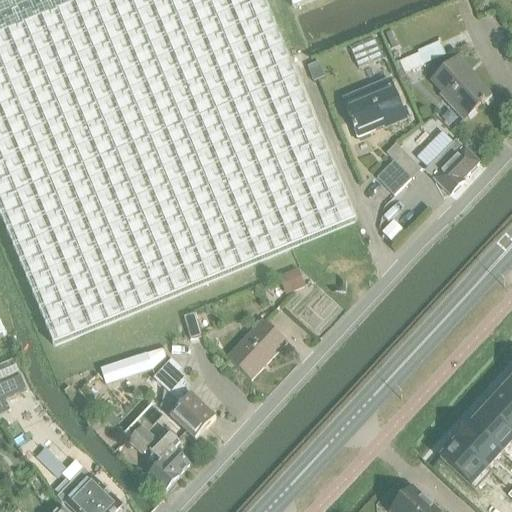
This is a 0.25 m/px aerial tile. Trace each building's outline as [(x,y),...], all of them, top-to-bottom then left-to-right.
[(280,44),(261,0),(0,0),(0,218),(53,348),(354,223),(280,44)] [(290,0),(294,9),(316,0),(290,0)] [(393,32),(386,36),(391,49),(399,45),(393,32)] [(374,39),(350,50),(359,69),(382,58),(374,39)] [(396,49),(388,52),(401,81),(406,78),(405,75),(400,63),(402,62),(396,49)] [(402,62),(400,63),(405,75),(423,66),(418,55),(402,62)] [(467,119),(479,108),(482,105),(484,107),(494,98),(485,89),(483,91),(456,61),(433,82),(467,119)] [(319,64),(308,68),(314,83),(325,79),(319,64)] [(405,118),(392,89),(348,109),(355,127),(354,127),(359,139),(370,135),(369,133),(405,118)] [(442,134),(417,159),(428,171),(426,173),(451,197),(464,183),(463,181),(479,165),(456,142),(453,145),(442,134)] [(387,155),(395,163),(412,181),(413,180),(413,181),(422,172),(396,146),(387,155)] [(412,181),(395,163),(377,181),(394,198),(412,181)] [(393,246),(405,234),(393,222),(381,234),(393,246)] [(297,270),(277,279),(285,297),(305,289),(297,270)] [(0,338),(9,334),(0,315),(0,338)] [(198,340),(201,339),(194,315),(183,318),(189,342),(192,342),(196,342),(198,340)] [(287,345),(264,323),(229,361),(251,382),(287,345)] [(148,356),(153,372),(166,359),(163,352),(148,356)] [(146,356),(101,371),(106,387),(151,372),(153,372),(148,356),(146,356)] [(196,442),(216,420),(191,398),(185,393),(190,389),(184,383),(187,381),(181,375),(183,372),(172,361),(153,381),(182,408),(171,420),(196,442)] [(0,381),(19,374),(13,362),(0,367),(0,381)] [(0,385),(0,416),(8,413),(3,402),(27,392),(20,377),(0,385)] [(511,382),(509,385),(500,395),(511,406),(511,382)] [(491,404),(485,411),(511,435),(511,406),(500,395),(491,404)] [(471,426),(471,427),(503,457),(511,446),(511,435),(485,411),(471,426)] [(471,426),(455,443),(455,444),(456,443),(488,473),(489,472),(503,457),(471,427),(471,426)] [(144,430),(130,445),(142,456),(147,451),(156,441),(155,441),(144,430)] [(156,441),(147,451),(161,464),(149,477),(166,493),(179,480),(178,479),(190,466),(174,451),(180,445),(165,430),(155,441),(156,441)] [(455,444),(440,461),(476,493),(492,475),(489,472),(488,473),(456,443),(455,444)] [(46,450),(36,460),(53,476),(62,466),(46,450)] [(71,485),(57,499),(62,506),(66,506),(71,511),(118,511),(122,508),(92,479),(75,463),(62,477),(71,485)] [(390,511),(408,491),(399,482),(381,502),(390,511)] [(437,511),(412,489),(391,511),(437,511)]
